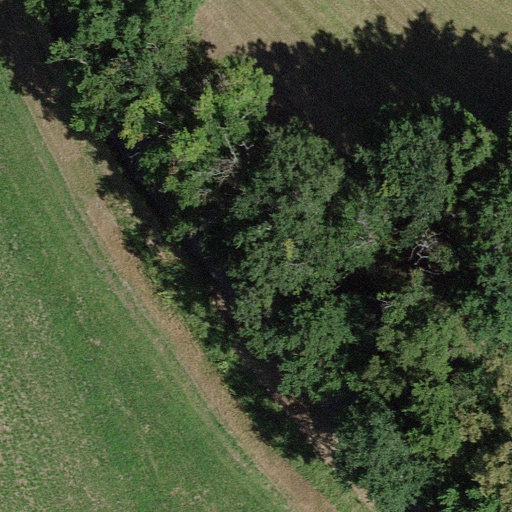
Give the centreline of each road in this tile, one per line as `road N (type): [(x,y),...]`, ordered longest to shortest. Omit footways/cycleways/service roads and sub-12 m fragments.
road 1 (tertiary): [(64,0),(148,159),(437,511)]
road 2 (track): [(163,0),(179,37),(511,378)]
